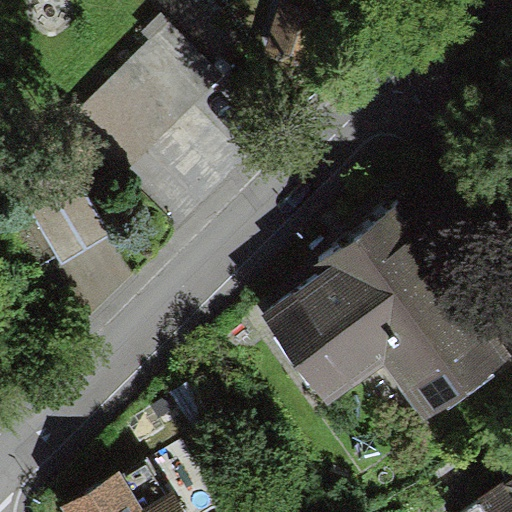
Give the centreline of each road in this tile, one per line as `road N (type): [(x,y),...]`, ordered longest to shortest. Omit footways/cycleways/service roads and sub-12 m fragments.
road 1 (residential): [(391,89),(0,477)]
road 2 (residential): [(391,89),(511,248)]
road 3 (residential): [(483,0),(391,89)]
